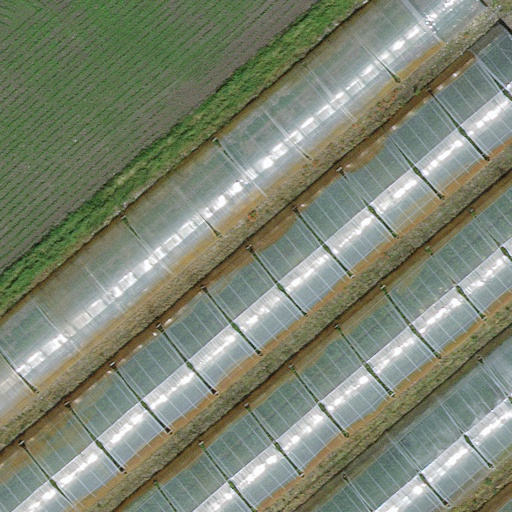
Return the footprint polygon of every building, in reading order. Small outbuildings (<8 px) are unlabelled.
[(0,422),(485,6),(480,0),(367,0),(0,315),(0,422)] [(0,511),(80,511),(511,143),(511,35),(503,25),(0,454),(0,511)] [(511,171),(116,511),(258,511),(511,294),(511,171)] [(511,323),(293,511),(440,511),(511,451),(511,323)] [(511,511),(511,483),(477,511),(511,511)]
